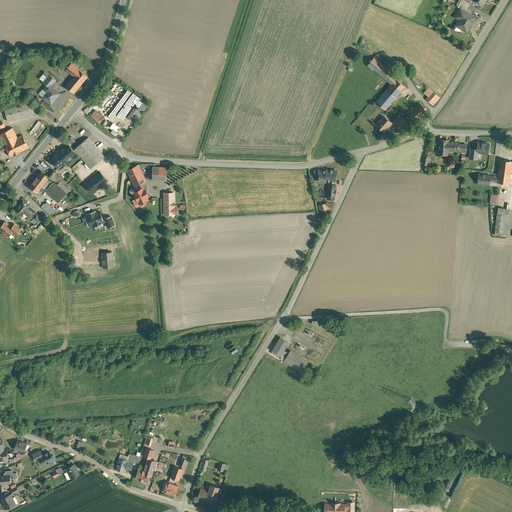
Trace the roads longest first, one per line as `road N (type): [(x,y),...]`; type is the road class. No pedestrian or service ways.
road 1 (unclassified): [(363,151),(295,296),(205,446),(182,506)]
road 2 (tertiary): [(363,151),(298,166),(144,159),(123,153),(71,112)]
road 3 (track): [(477,345),(450,344),(439,311),(282,320)]
road 4 (unclassified): [(182,506),(128,488),(91,461),(0,421)]
road 5 (tertiary): [(423,127),(505,0)]
road 6 (tertiary): [(71,112),(104,64),(124,0)]
